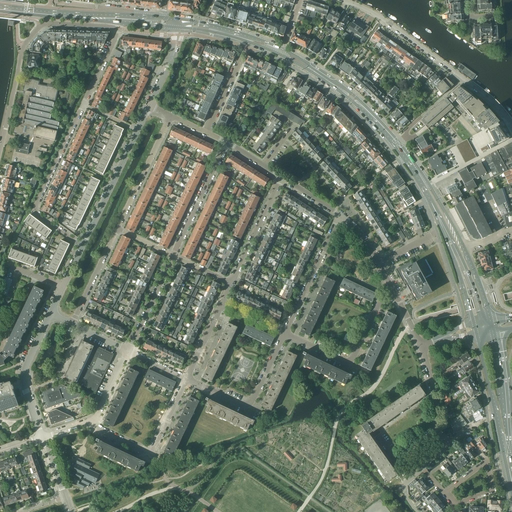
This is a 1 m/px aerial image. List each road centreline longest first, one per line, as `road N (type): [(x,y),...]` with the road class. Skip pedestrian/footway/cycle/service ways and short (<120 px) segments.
road 1 (residential): [(511,125),(464,78),(363,7),(340,0)]
road 2 (secondary): [(282,54),(368,112),(419,174)]
road 3 (residential): [(83,105),(114,27),(50,23),(24,45)]
road 4 (residential): [(82,247),(32,211),(83,105)]
road 5 (secondary): [(490,318),(464,248),(419,174)]
road 6 (residential): [(285,333),(348,362),(381,300),(393,293)]
road 7 (secondary): [(476,334),(511,483)]
road 8 (residential): [(186,379),(248,406),(285,333)]
road 9 (residential): [(92,422),(151,450),(186,379)]
road 10 (secondary): [(24,11),(163,21)]
road 11 (secondary): [(511,464),(494,331)]
road 12 (residential): [(42,437),(23,376),(51,313)]
road 13 (residential): [(285,333),(341,215)]
road 14 (residential): [(82,247),(137,130)]
road 15 (residential): [(173,256),(225,141)]
road 16 (residential): [(118,230),(171,116)]
